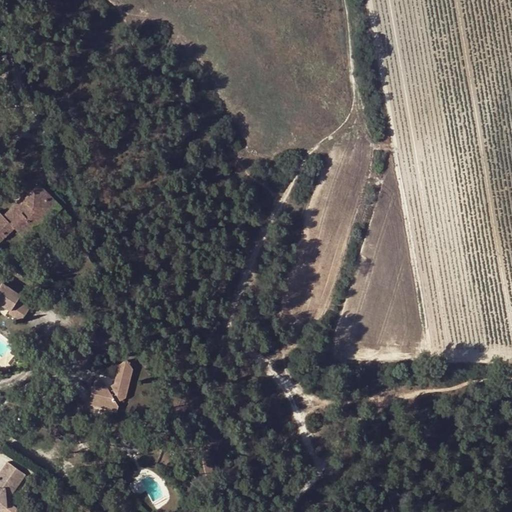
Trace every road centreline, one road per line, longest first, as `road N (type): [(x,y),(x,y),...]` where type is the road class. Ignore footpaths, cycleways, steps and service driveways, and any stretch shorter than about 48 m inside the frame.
road 1 (track): [(346,0),(364,124),(304,155),(220,329),(287,388),(312,450),(310,485)]
road 2 (residential): [(0,435),(109,511)]
